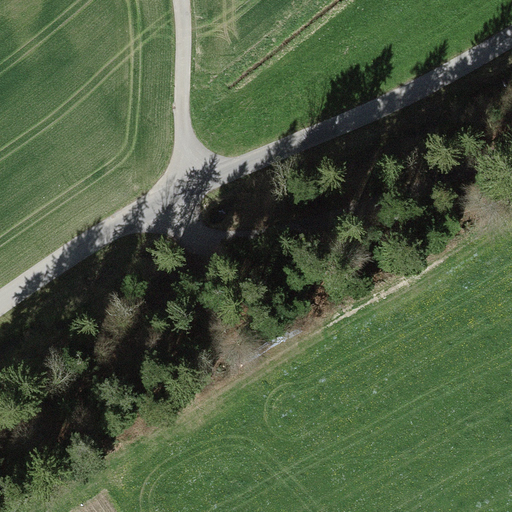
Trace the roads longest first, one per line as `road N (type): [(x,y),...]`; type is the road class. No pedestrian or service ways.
road 1 (unclassified): [(511,148),(319,223),(239,241),(192,231),(178,192)]
road 2 (unclassified): [(511,37),(355,118),(178,192)]
road 3 (unclassified): [(178,192),(0,305)]
road 4 (unclassified): [(180,0),(178,192)]
